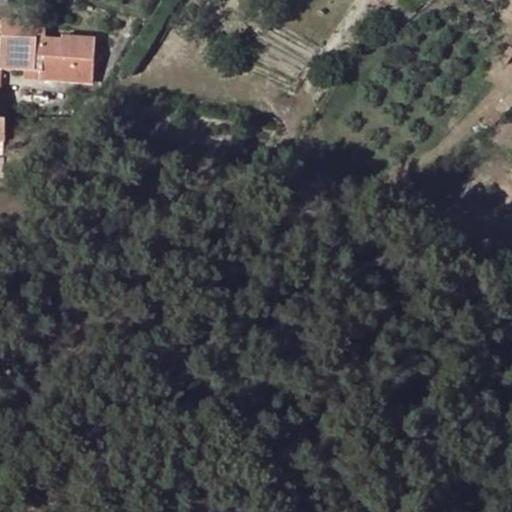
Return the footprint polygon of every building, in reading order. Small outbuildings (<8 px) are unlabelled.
[(378,35),(385,29),(417,0),(400,0),(372,29),(378,35)] [(417,0),(385,29),(391,35),(437,0),(417,0)] [(2,23),(1,40),(44,41),(45,24),(2,23)] [(1,40),(0,71),(25,72),(41,72),(41,80),(93,82),(94,40),(61,39),(61,42),(44,41),(1,40)] [(511,57),(511,49),(509,47),(499,61),(506,66),(511,57)] [(41,80),(41,72),(25,72),(25,79),(41,80)] [(492,128),(511,107),(511,91),(483,120),(492,128)]
